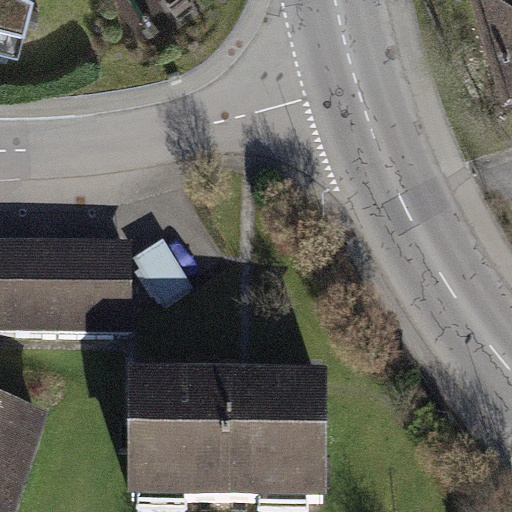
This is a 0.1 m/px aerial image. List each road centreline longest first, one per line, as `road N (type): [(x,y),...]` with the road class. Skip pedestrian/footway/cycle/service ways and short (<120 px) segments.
road 1 (residential): [(0,152),(58,153),(197,132),(359,87)]
road 2 (secondary): [(359,87),(424,260),(511,372)]
